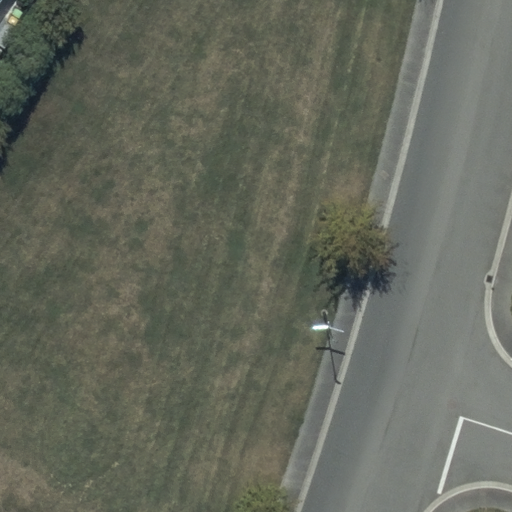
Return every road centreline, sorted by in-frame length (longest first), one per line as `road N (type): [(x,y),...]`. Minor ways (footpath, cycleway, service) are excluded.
road 1 (residential): [(511,1),(404,396)]
road 2 (residential): [(404,396),(365,511)]
